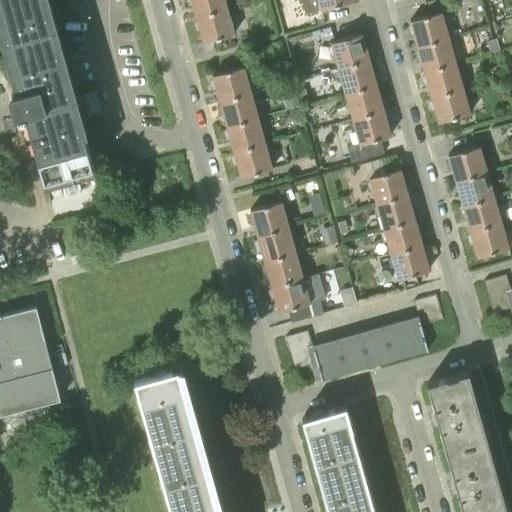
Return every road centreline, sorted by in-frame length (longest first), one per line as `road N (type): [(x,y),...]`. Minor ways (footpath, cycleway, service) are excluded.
road 1 (residential): [(476,352),(375,0)]
road 2 (residential): [(272,409),(195,137)]
road 3 (residential): [(195,137),(154,143),(118,120),(102,68),(96,0)]
road 4 (residential): [(438,511),(398,373)]
road 5 (residential): [(195,137),(158,0)]
road 6 (residential): [(272,409),(398,373)]
